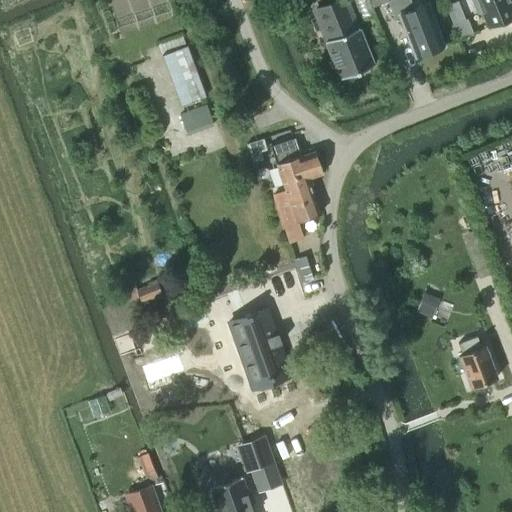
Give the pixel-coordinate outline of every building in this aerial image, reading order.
[(359,29),(355,30),(343,0),(340,0),(317,10),(330,41),(326,42),(341,80),(375,66),(359,29)] [(408,0),(389,0),(388,1),(394,17),(399,15),(415,56),(442,45),(426,3),(412,8),(408,0)] [(471,0),(477,13),(481,11),(487,27),(487,28),(511,17),(511,9),(508,0),(471,0)] [(467,19),(454,24),(459,38),(472,33),(467,19)] [(166,51),(179,103),(204,96),(190,45),(166,51)] [(209,103),(181,110),(186,130),(214,123),(209,103)] [(286,192),(284,192),(288,205),(315,197),(309,179),(324,175),(316,152),(302,157),(296,138),(271,147),(286,192)] [(256,141),(246,144),(252,163),(263,159),(260,152),(266,150),(263,139),(256,141)] [(288,205),(284,192),(274,196),(291,243),(304,239),(298,223),(321,215),(315,197),(288,205)] [(305,256),(294,260),(297,269),(301,282),(312,278),(305,256)] [(254,308),(300,292),(293,271),(247,287),(254,308)] [(146,284),(134,289),(139,301),(149,297),(150,300),(160,296),(154,279),(145,282),(146,284)] [(447,322),(455,301),(426,289),(417,310),(447,322)] [(244,316),(228,321),(250,384),(266,378),(267,379),(272,377),(271,376),(288,370),(278,343),(280,342),(280,341),(277,342),(275,334),(277,333),(277,332),(274,333),(266,308),(249,314),(249,313),(244,314),(244,316)] [(460,357),(472,389),(498,379),(486,347),(482,349),(478,337),(459,345),(463,356),(460,357)] [(263,436),(242,444),(251,468),(271,460),(263,436)] [(141,452),(137,453),(144,473),(148,472),(151,471),(143,451),(141,452)] [(226,471),(200,480),(211,511),(253,511),(241,475),(229,479),(226,471)] [(156,511),(148,486),(125,494),(131,511),(156,511)]
